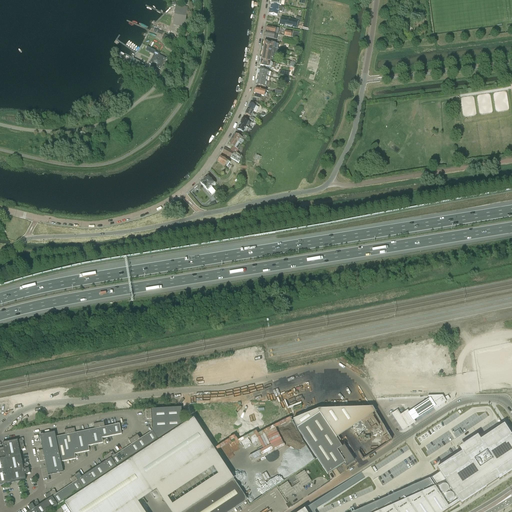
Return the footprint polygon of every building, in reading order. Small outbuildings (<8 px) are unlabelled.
[(283,8),(279,7),(271,6),(270,10),(269,14),(277,16),(278,12),(282,13),(283,8)] [(184,26),(187,8),(176,7),(173,24),(184,26)] [(281,18),(279,25),(297,29),(298,22),(281,18)] [(278,34),(279,29),(267,26),(266,32),(274,34),(274,33),(278,34)] [(292,31),(292,32),(285,31),(284,36),(285,36),(285,37),(292,39),(292,38),(298,39),(299,33),(292,31)] [(162,39),(170,43),(168,48),(173,50),(177,41),(164,35),(162,39)] [(278,45),(275,44),(264,41),(264,42),(263,45),(264,45),(263,46),(274,49),(277,49),(278,45)] [(160,69),(166,58),(155,53),(149,64),(160,69)] [(266,91),(265,90),(256,87),(256,88),(255,88),(254,90),(255,91),(254,93),(264,96),(264,94),(265,95),(266,91)] [(259,108),(255,106),(256,106),(250,103),(247,109),(253,111),(256,113),(259,108)] [(250,117),(253,111),(247,109),(244,114),(250,117)] [(242,118),(240,124),(246,127),(248,121),(242,118)] [(243,132),(246,127),(240,124),(237,129),(243,132)] [(240,140),(242,138),(239,136),(236,134),(235,134),(233,136),(231,138),(232,138),(232,139),(238,142),(239,140),(240,140)] [(241,144),(238,142),(232,139),(231,140),(231,139),(229,141),(230,142),(228,144),(233,147),(237,150),(238,150),(241,144)] [(241,158),(235,154),(231,151),(229,150),(224,147),(221,153),(239,163),(241,158)] [(218,161),(217,161),(225,166),(228,161),(221,156),(219,159),(218,160),(218,161)] [(205,177),(204,179),(211,187),(215,184),(208,176),(206,177),(205,177)] [(213,189),(211,187),(204,179),(202,180),(202,181),(200,183),(212,195),(216,192),(213,189)] [(442,396),(428,396),(428,397),(429,399),(435,407),(435,409),(446,402),(442,396)] [(429,399),(408,412),(414,421),(435,407),(429,399)] [(48,511),(58,506),(57,505),(82,489),(83,489),(117,467),(116,466),(158,439),(158,440),(182,423),(181,407),(146,409),(146,419),(151,419),(152,431),(140,439),(137,435),(133,437),(128,440),(131,445),(115,455),(112,451),(103,457),(106,461),(82,477),(79,473),(70,479),(73,483),(56,494),(54,490),(49,493),(45,496),(47,500),(39,505),(37,501),(32,504),(28,507),(31,511),(28,511),(19,511),(20,511),(19,511),(48,511)] [(404,413),(400,415),(408,427),(412,424),(415,422),(414,421),(408,412),(407,411),(404,413)] [(342,447),(319,414),(297,429),(317,459),(327,475),(337,468),(345,463),(347,465),(354,460),(351,455),(344,445),(342,447)] [(88,446),(103,443),(102,438),(121,434),(119,424),(105,427),(104,422),(93,424),(94,429),(76,433),(75,433),(74,428),(64,430),(65,435),(56,437),(55,432),(39,435),(43,450),(38,451),(40,461),(45,460),(48,475),(63,472),(61,462),(76,459),(75,454),(89,451),(88,446)] [(439,473),(431,479),(436,487),(435,487),(450,510),(459,504),(460,506),(511,472),(511,439),(503,425),(478,442),(476,439),(461,449),(463,452),(436,469),(439,473)] [(383,437),(387,444),(391,440),(387,434),(383,437)] [(30,474),(28,463),(23,464),(20,450),(25,449),(22,439),(2,443),(3,448),(6,460),(4,461),(1,448),(0,448),(0,484),(26,479),(25,475),(30,474)] [(298,457),(303,467),(315,461),(307,445),(299,449),(302,455),(298,457)] [(287,482),(279,487),(286,498),(294,492),(296,494),(304,489),(303,487),(311,481),(304,471),(296,476),(300,483),(291,488),(287,482)] [(446,511),(450,510),(435,487),(436,487),(431,479),(430,479),(429,479),(417,487),(416,485),(403,493),(402,491),(389,500),(388,498),(375,506),(374,504),(361,511),(360,510),(356,511),(446,511)] [(184,511),(230,511),(247,501),(234,480),(184,511)]
